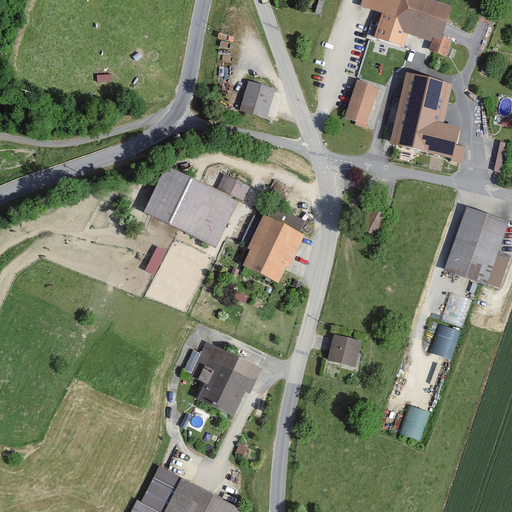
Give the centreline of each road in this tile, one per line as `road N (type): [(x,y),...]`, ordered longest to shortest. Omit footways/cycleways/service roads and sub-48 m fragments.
road 1 (tertiary): [(278,511),(282,434),(328,245),(329,193),(319,157)]
road 2 (unclassified): [(319,157),(511,194)]
road 3 (tertiary): [(172,118),(131,148),(0,195)]
road 4 (unclassified): [(0,135),(56,144),(172,118)]
road 5 (tertiary): [(319,157),(263,0)]
road 6 (tertiary): [(205,0),(172,118)]
